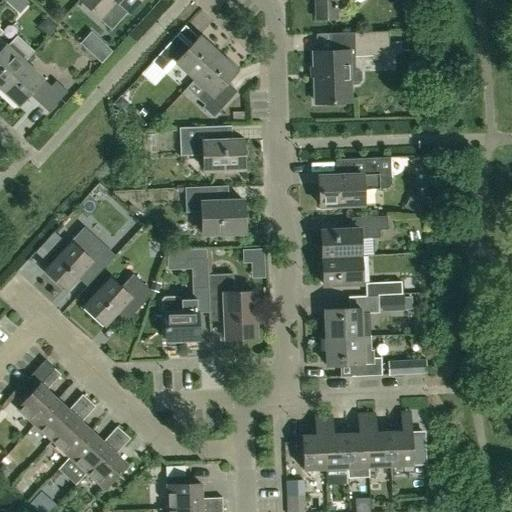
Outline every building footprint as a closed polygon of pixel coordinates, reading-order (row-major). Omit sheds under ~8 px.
[(128,12),(139,0),(81,0),(80,1),(101,20),(117,2),(128,12)] [(314,0),(315,19),(335,18),(335,1),(336,0),(314,0)] [(6,45),(0,39),(0,34),(2,32),(0,29),(0,88),(24,62),(34,51),(16,35),(6,45)] [(358,54),(388,53),(387,30),(328,33),(329,51),(313,51),(316,103),(349,102),(348,83),(357,83),(360,79),(360,72),(356,69),(348,69),(347,54),(358,53),(358,54)] [(418,49),(417,33),(404,33),(405,49),(418,49)] [(218,53),(199,35),(183,52),(170,40),(151,61),(161,70),(171,59),(193,79),(218,53)] [(212,116),(231,96),(220,86),(236,69),(218,53),(193,79),(211,96),(201,106),(212,116)] [(50,86),(24,62),(0,88),(0,89),(18,106),(28,94),(48,112),(66,91),(55,81),(50,86)] [(120,95),(113,104),(122,111),(129,103),(121,95),(120,95)] [(213,140),(212,126),(178,127),(179,155),(202,154),(203,169),(241,168),(240,139),(213,140)] [(320,206),(362,204),(361,189),(388,188),(391,184),(390,157),(344,159),(345,174),(318,175),(320,206)] [(226,200),(225,184),(183,186),(184,210),(200,210),(201,232),(243,231),(242,199),(226,200)] [(419,213),(425,201),(410,194),(404,207),(419,213)] [(322,258),(360,257),(359,239),(380,238),(380,229),(388,229),(387,215),(351,216),(351,229),(321,230),(322,258)] [(91,280),(114,256),(93,237),(80,251),(70,242),(45,270),(64,287),(80,270),(91,280)] [(323,285),(361,283),(360,257),(322,258),(323,285)] [(191,288),(206,287),(206,274),(205,258),(190,258),(191,288)] [(83,306),(103,324),(119,307),(129,316),(152,291),(133,273),(120,287),(109,277),(83,306)] [(232,292),(231,273),(206,274),(206,287),(207,320),(223,319),(224,336),(255,335),(253,292),(232,292)] [(365,296),(377,296),(389,295),(390,295),(401,295),(400,282),(364,283),(365,296)] [(179,298),(177,295),(163,296),(160,298),(161,308),(164,311),(165,339),(196,337),(195,297),(179,298)] [(390,295),(389,295),(390,310),(403,310),(402,295),(401,295),(390,295)] [(323,309),(325,336),(365,335),(365,336),(369,335),(368,312),(378,312),(377,296),(365,296),(347,297),(348,308),(323,309)] [(365,336),(365,335),(325,336),(326,365),(350,364),(351,376),(381,375),(380,357),(373,357),(372,350),(370,350),(369,335),(365,336)] [(406,360),(407,374),(426,374),(425,359),(406,360)] [(34,425),(57,400),(47,390),(61,374),(54,368),(17,408),(34,425)] [(51,440),(89,400),(83,394),(68,410),(57,400),(34,425),(51,440)] [(68,456),(91,432),(81,422),(96,407),(89,400),(51,440),(68,456)] [(389,465),(411,464),(409,411),(400,411),(401,430),(387,431),(389,465)] [(374,431),(373,412),(365,413),(367,466),(389,465),(387,431),(374,431)] [(367,474),(367,466),(365,413),(357,413),(357,432),(344,432),(345,467),(346,475),(367,474)] [(302,469),(324,468),(322,414),(313,415),(314,434),(301,434),(302,469)] [(331,433),(330,414),(322,414),(324,468),(345,467),(344,432),(331,433)] [(85,473),(123,432),(117,427),(103,442),(91,432),(68,456),(85,473)] [(103,489),(126,464),(116,455),(130,439),(123,432),(85,473),(103,489)] [(2,466),(0,468),(0,474),(3,477),(8,472),(2,466)] [(166,467),(166,477),(185,476),(185,466),(166,467)] [(200,497),(200,482),(166,483),(167,508),(222,505),(221,497),(200,497)] [(27,498),(33,492),(27,486),(21,492),(27,498)] [(41,508),(52,495),(43,487),(32,499),(41,508)] [(303,511),(303,494),(287,494),(287,511),(303,511)] [(369,510),(369,497),(358,498),(358,510),(369,510)]
